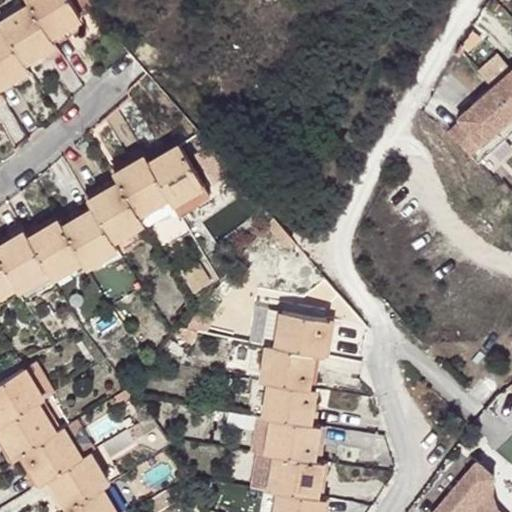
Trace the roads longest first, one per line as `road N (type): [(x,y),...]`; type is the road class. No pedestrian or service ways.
road 1 (residential): [(382,327),(350,282),(339,240),(471,0)]
road 2 (residential): [(383,511),(405,482),(409,451),(373,365),(382,327)]
road 3 (residential): [(0,182),(128,71)]
